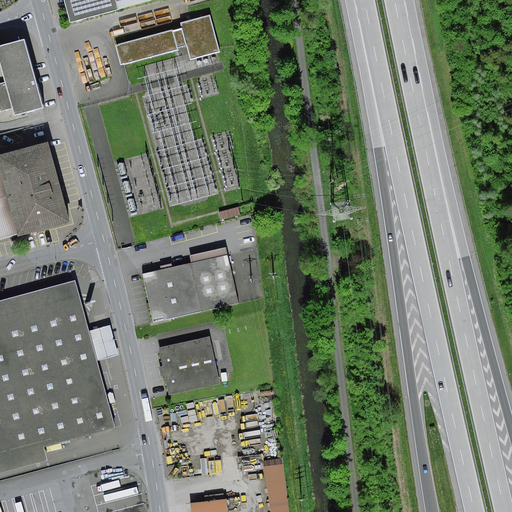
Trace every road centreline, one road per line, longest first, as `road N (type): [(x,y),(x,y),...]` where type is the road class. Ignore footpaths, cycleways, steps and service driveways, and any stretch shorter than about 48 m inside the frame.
road 1 (track): [(357,511),(293,0)]
road 2 (motorway): [(367,15),(474,511)]
road 3 (motorway): [(367,15),(359,50),(432,511)]
road 4 (motorway): [(504,511),(419,121)]
road 5 (motorway): [(511,434),(442,163),(419,121)]
road 6 (tertiary): [(160,511),(103,240)]
road 7 (tertiary): [(103,240),(42,10)]
road 8 (motorway): [(419,121),(394,0)]
